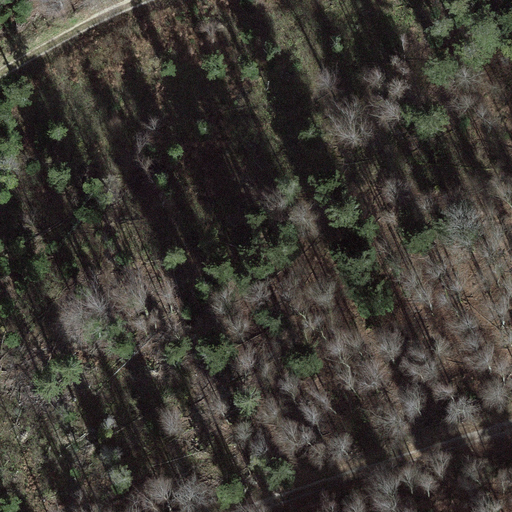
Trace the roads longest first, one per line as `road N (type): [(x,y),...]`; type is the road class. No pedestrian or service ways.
road 1 (track): [(250,511),(511,425)]
road 2 (track): [(0,74),(146,0)]
